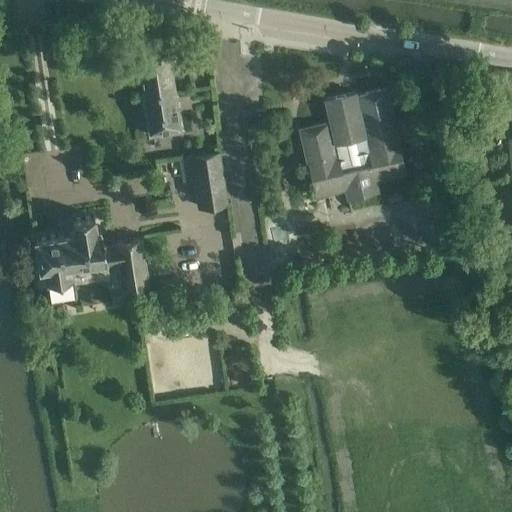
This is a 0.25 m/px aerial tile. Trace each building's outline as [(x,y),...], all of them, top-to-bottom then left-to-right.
[(5,50),(8,113),(32,111),(29,49),(5,50)] [(136,56),(149,135),(181,130),(168,51),(136,56)] [(330,121),(306,127),(314,159),(307,161),(314,193),(347,185),(350,197),(379,190),(376,179),(405,172),(398,140),(391,142),(384,110),(391,109),(386,88),(356,95),(355,91),(353,91),(353,93),(327,99),(326,97),(324,98),(330,121)] [(108,131),(84,134),(89,165),(113,162),(108,131)] [(219,149),(179,156),(183,183),(193,181),(197,207),(228,203),(219,149)] [(34,234),(39,268),(44,267),(48,297),(60,295),(62,307),(78,305),(75,286),(108,280),(111,299),(125,297),(123,288),(149,284),(144,252),(142,235),(114,239),(114,241),(105,242),(102,224),(96,224),(95,214),(71,217),(73,228),(34,234)] [(192,307),(163,310),(166,330),(194,326),(192,307)]
